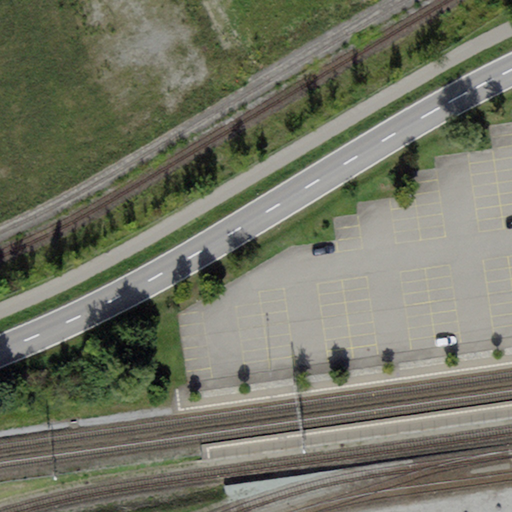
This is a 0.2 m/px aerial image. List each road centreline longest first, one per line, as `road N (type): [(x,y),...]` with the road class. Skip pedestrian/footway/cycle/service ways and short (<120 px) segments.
road 1 (primary): [(511,70),(162,274),(0,351)]
road 2 (unknown): [(0,241),(79,209),(410,0)]
